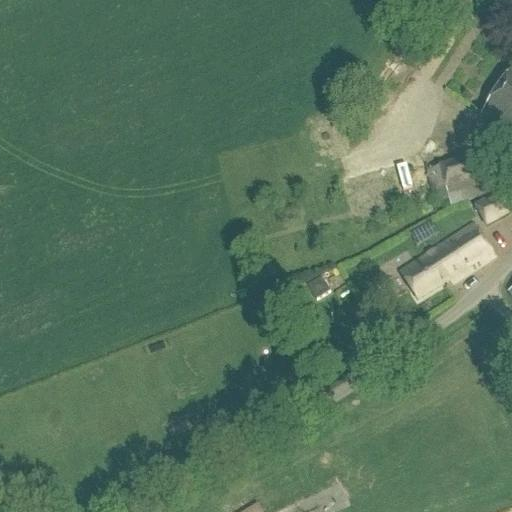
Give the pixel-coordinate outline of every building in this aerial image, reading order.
[(373,93),(392,107),(421,68),(401,54),(373,93)] [(511,72),(481,117),(511,139),(511,72)] [(318,124),(224,161),(238,194),(272,180),(278,195),(330,174),(325,160),(331,157),(318,124)] [(356,214),(418,204),(413,169),(350,178),(356,214)] [(511,188),(475,209),(487,230),(511,217),(511,188)] [(494,261),(473,230),(399,277),(416,304),(449,283),(452,288),(494,261)]
